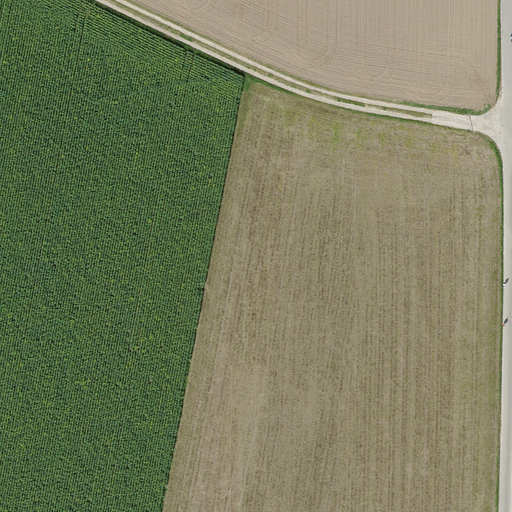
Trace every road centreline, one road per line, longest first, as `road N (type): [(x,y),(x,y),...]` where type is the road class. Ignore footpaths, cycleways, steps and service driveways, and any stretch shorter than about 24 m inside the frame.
road 1 (track): [(511,135),(298,92),(105,0)]
road 2 (track): [(511,136),(500,511)]
